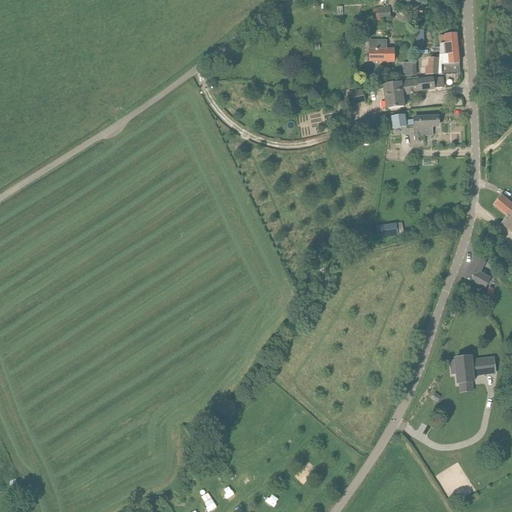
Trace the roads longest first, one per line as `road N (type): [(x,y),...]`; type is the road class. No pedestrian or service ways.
road 1 (unclassified): [(335,511),(398,417),(467,232),(475,172),(467,0)]
road 2 (unclassified): [(0,198),(292,0)]
